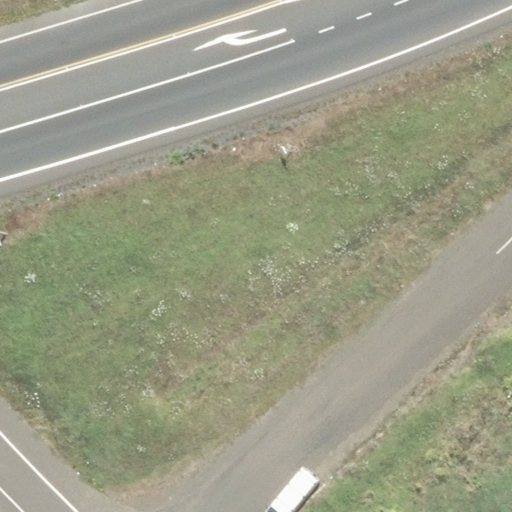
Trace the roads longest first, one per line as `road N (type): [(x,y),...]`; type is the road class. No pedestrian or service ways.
road 1 (unclassified): [(234,511),(511,240)]
road 2 (secondary): [(359,0),(0,116)]
